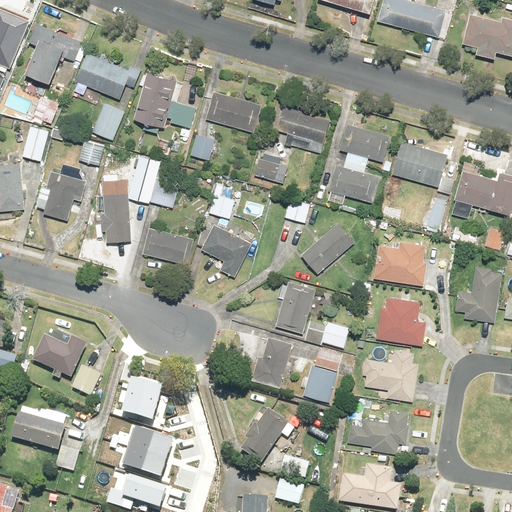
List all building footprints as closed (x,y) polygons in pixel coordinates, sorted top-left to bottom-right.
[(324,0),(373,14),(376,0),(324,0)] [(448,39),(454,15),(448,13),(449,11),(413,1),(413,0),(386,0),(381,21),(448,39)] [(0,60),(11,65),(31,19),(1,5),(0,7),(0,60)] [(511,18),(506,18),(505,21),(473,14),(467,45),(481,48),(479,56),(499,60),(500,52),(511,54),(511,18)] [(32,38),(41,42),(29,71),(55,80),(65,54),(80,60),(88,41),(38,22),(32,38)] [(89,52),(79,79),(124,95),(128,83),(138,87),(145,68),(132,64),(131,67),(117,62),(119,58),(103,52),(102,56),(89,52)] [(199,107),(174,100),(180,80),(150,70),(137,114),(167,123),(170,115),(175,116),(173,121),(193,127),(199,107)] [(216,88),(208,116),(257,131),(265,103),(216,88)] [(62,98),(45,92),(35,119),(52,124),(62,98)] [(127,109),(106,101),(95,129),(116,137),(127,109)] [(284,106),(279,129),(289,131),(286,143),(324,152),(332,118),(284,106)] [(52,129),(32,125),(25,154),(44,159),(52,129)] [(342,149),(349,151),(346,165),(367,170),(370,156),(383,160),(390,136),(349,125),(342,149)] [(217,138),(198,133),(193,153),(212,157),(217,138)] [(110,143),(86,138),(82,158),(106,163),(110,143)] [(395,173),(440,186),(439,189),(453,193),(457,179),(443,175),(449,152),(404,140),(395,173)] [(259,157),(255,171),(286,179),(290,165),(259,157)] [(330,187),(333,188),(331,198),(346,202),(349,192),(375,199),(381,174),(367,170),(346,165),(337,162),(330,187)] [(15,210),(25,210),(23,163),(0,164),(0,216),(15,216),(15,210)] [(186,177),(144,164),(134,196),(176,209),(186,177)] [(471,217),(475,204),(511,215),(511,172),(503,170),(500,179),(467,168),(458,198),(459,199),(455,212),(471,217)] [(38,205),(47,207),(46,211),(70,217),(75,196),(85,199),(90,179),(54,169),(49,184),(44,182),(38,205)] [(131,239),(129,178),(120,179),(120,172),(104,173),(107,240),(131,239)] [(237,198),(217,193),(212,212),(231,217),(237,198)] [(436,195),(431,213),(428,212),(424,224),(427,225),(427,228),(442,232),(451,199),(436,195)] [(291,198),(287,216),(307,221),(311,204),(291,198)] [(404,207),(387,203),(384,216),(401,220),(404,207)] [(359,242),(341,221),(305,252),(323,273),(359,242)] [(254,243),(217,222),(203,247),(226,260),(222,266),(236,274),(254,243)] [(490,234),(458,225),(454,239),(485,248),(490,234)] [(509,229),(491,225),(488,245),(505,248),(509,229)] [(197,237),(151,227),(145,252),(191,263),(197,237)] [(381,244),(376,276),(427,283),(430,261),(425,261),(428,242),(403,239),(402,247),(381,244)] [(474,291),(461,289),(458,309),(467,311),(466,317),(498,321),(504,269),(477,266),(474,291)] [(317,285),(290,278),(278,324),(305,331),(317,285)] [(383,305),(379,338),(425,343),(427,319),(419,318),(421,300),(390,296),(389,306),(383,305)] [(328,323),(313,319),(307,340),(323,344),(324,341),(346,347),(353,326),(330,319),(328,323)] [(0,320),(0,345),(4,347),(10,323),(0,320)] [(49,334),(45,333),(35,360),(57,368),(54,375),(61,378),(63,372),(74,376),(88,339),(52,325),(49,334)] [(294,340),(270,334),(265,354),(261,353),(255,378),(283,385),(294,340)] [(316,362),(339,370),(345,352),(321,345),(316,362)] [(415,400),(419,364),(414,363),(416,351),(395,349),(394,361),(366,357),(364,373),(370,374),(369,387),(389,389),(388,397),(415,400)] [(316,362),(315,362),(311,376),(306,374),(303,384),(308,386),(305,394),(331,402),(339,370),(316,362)] [(102,374),(85,365),(75,386),(92,395),(102,374)] [(133,378),(122,412),(148,421),(160,386),(133,378)] [(81,450),(64,446),(72,417),(22,403),(14,434),(63,448),(59,465),(76,470),(81,450)] [(262,462),(276,444),(286,453),(303,431),(273,408),(261,423),(257,421),(245,437),(249,439),(243,447),(262,462)] [(374,451),(382,452),(381,460),(389,461),(391,453),(399,454),(400,443),(409,444),(414,410),(393,408),(391,420),(366,417),(365,424),(353,423),(351,441),(375,444),(374,451)] [(133,429),(122,467),(163,479),(174,441),(133,429)] [(210,430),(190,433),(194,458),(214,454),(210,430)] [(311,461),(286,455),(282,472),(308,477),(311,461)] [(368,463),(367,475),(345,472),(341,501),(401,509),(405,480),(394,479),(396,467),(368,463)] [(84,464),(81,473),(78,472),(75,479),(78,480),(74,492),(85,495),(94,467),(84,464)] [(324,472),(313,469),(310,481),(321,484),(324,472)] [(99,503),(104,477),(95,475),(90,501),(99,503)] [(308,487),(283,478),(276,496),(301,505),(308,487)] [(15,511),(22,488),(0,481),(0,511),(15,511)] [(113,492),(107,508),(119,511),(134,511),(137,505),(157,511),(161,511),(167,496),(129,484),(125,497),(113,492)] [(269,511),(271,495),(246,493),(244,511),(269,511)]
